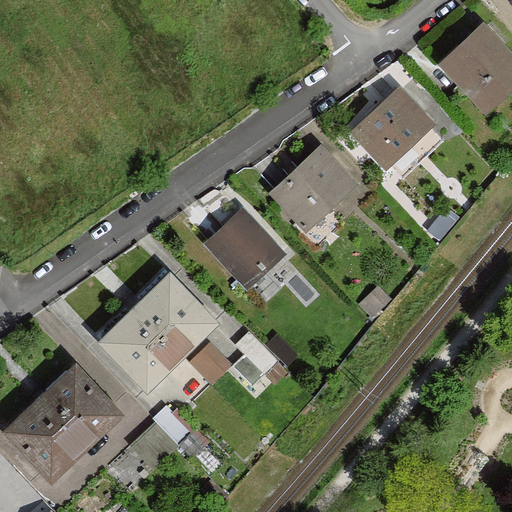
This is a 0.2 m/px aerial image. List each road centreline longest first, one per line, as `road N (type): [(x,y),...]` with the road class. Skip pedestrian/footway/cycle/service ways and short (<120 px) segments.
road 1 (residential): [(0,316),(364,61)]
road 2 (track): [(511,278),(315,511)]
